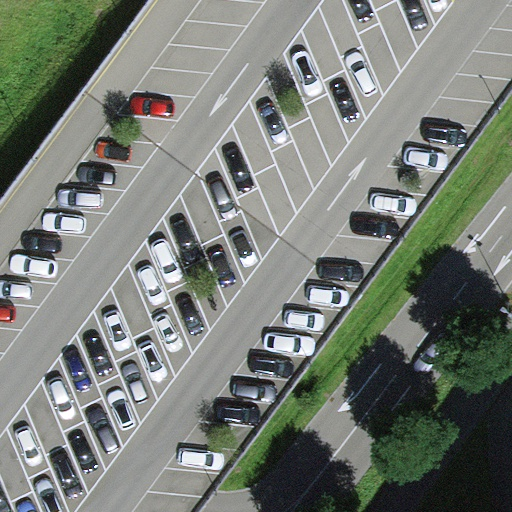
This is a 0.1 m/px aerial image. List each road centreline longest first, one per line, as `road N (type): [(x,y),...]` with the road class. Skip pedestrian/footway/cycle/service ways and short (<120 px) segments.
road 1 (primary): [(511,252),(439,326),(304,511)]
road 2 (primary): [(390,511),(511,344)]
